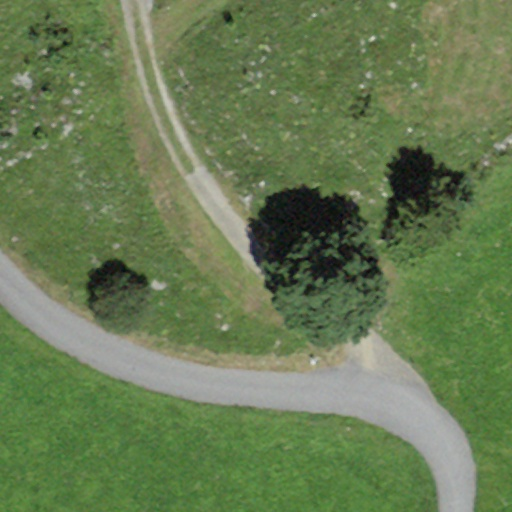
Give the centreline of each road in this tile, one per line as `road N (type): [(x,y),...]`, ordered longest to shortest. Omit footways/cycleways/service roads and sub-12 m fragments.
road 1 (track): [(0,256),(59,325),(181,378),(350,387),(397,400),(437,441),(456,491),(455,511)]
road 2 (track): [(136,0),(187,156),(320,312),(372,354),(397,400)]
